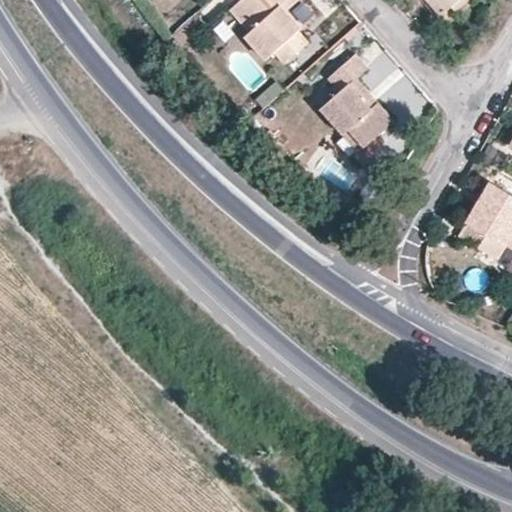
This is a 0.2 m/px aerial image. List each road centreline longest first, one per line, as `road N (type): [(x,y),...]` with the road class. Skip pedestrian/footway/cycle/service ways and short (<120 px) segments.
road 1 (primary): [(0,20),(53,102),(187,231)]
road 2 (residential): [(475,115),(369,0)]
road 3 (primary): [(187,231),(282,340)]
road 4 (primary): [(316,286),(187,231)]
road 5 (primary): [(341,391),(453,452)]
